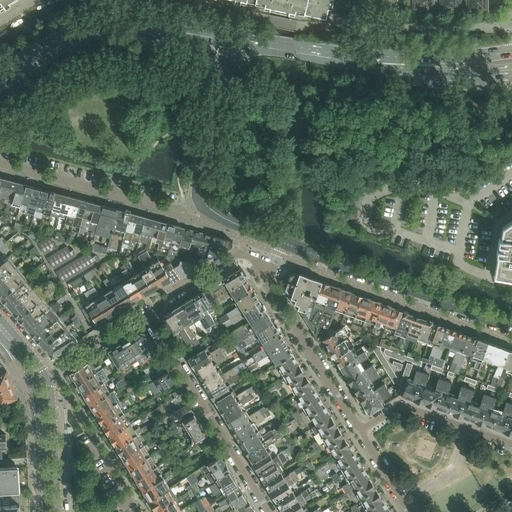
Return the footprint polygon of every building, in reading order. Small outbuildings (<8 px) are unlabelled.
[(9,2),(13,0),(0,0),(0,10),(1,12),(11,6),(9,2)] [(281,0),(256,0),(255,7),(265,9),(266,5),(280,8),(281,0)] [(281,0),(280,8),(299,13),(304,14),(306,0),(281,0)] [(306,0),(304,14),(305,13),(310,14),(310,15),(313,16),(313,15),(326,18),(329,0),(306,0)] [(384,0),(384,8),(395,8),(395,0),(384,0)] [(0,187),(0,194),(6,196),(10,181),(3,178),(0,187)] [(4,202),(8,203),(6,211),(10,212),(10,211),(18,183),(10,181),(6,196),(4,202)] [(18,183),(10,211),(14,212),(16,204),(20,206),(26,185),(18,183)] [(25,209),(24,212),(26,213),(33,187),(26,185),(20,206),(19,208),(25,209)] [(41,189),(33,187),(26,213),(30,214),(31,209),(35,211),(41,189)] [(35,211),(43,213),(49,191),(41,189),(35,211)] [(49,191),(43,213),(51,215),(57,193),(49,191)] [(57,193),(51,215),(58,217),(64,195),(57,193)] [(64,195),(58,217),(59,217),(66,218),(67,213),(68,213),(72,197),(64,195)] [(71,214),(68,225),(73,226),(80,200),(72,197),(68,213),(71,214)] [(80,200),(73,226),(80,228),(87,201),(80,199),(80,200)] [(80,228),(80,229),(84,230),(85,224),(89,225),(95,204),(87,201),(80,228)] [(89,225),(88,229),(93,231),(92,235),(95,236),(95,234),(103,206),(95,204),(89,225)] [(107,235),(106,239),(110,240),(112,234),(118,210),(103,206),(95,234),(98,234),(98,232),(101,232),(102,227),(106,228),(105,234),(107,235)] [(118,210),(112,234),(124,237),(124,234),(130,213),(118,210)] [(350,211),(347,219),(355,222),(358,213),(350,211)] [(4,213),(0,216),(0,218),(4,224),(9,219),(4,213)] [(130,213),(124,234),(128,235),(126,244),(129,245),(138,215),(130,213)] [(138,215),(129,245),(134,247),(135,242),(139,243),(140,239),(145,217),(138,215)] [(140,239),(143,240),(142,243),(146,244),(153,220),(145,217),(140,239)] [(146,244),(145,250),(149,251),(153,236),(156,237),(161,222),(153,220),(146,244)] [(496,254),(498,255),(494,277),(511,280),(511,220),(503,227),(501,238),(499,238),(496,254)] [(160,238),(159,244),(163,245),(168,224),(161,222),(156,237),(160,238)] [(168,224),(163,245),(167,246),(168,240),(172,241),(176,226),(168,224)] [(172,241),(176,242),(174,248),(178,249),(179,247),(184,228),(176,226),(172,241)] [(184,228),(179,247),(188,250),(194,231),(184,228)] [(194,231),(188,250),(198,252),(203,233),(194,231)] [(29,233),(28,235),(30,237),(34,241),(36,236),(29,233)] [(198,252),(203,254),(200,265),(206,262),(213,236),(203,233),(198,252)] [(50,236),(38,244),(44,254),(56,247),(50,236)] [(213,236),(206,262),(233,245),(232,245),(232,241),(213,236)] [(0,246),(0,264),(4,261),(0,256),(0,255),(11,247),(6,242),(0,246)] [(93,243),(91,250),(98,252),(99,245),(93,243)] [(101,245),(99,252),(106,254),(108,247),(101,245)] [(31,255),(37,250),(35,246),(28,252),(31,255)] [(47,258),(53,269),(76,255),(73,249),(70,251),(67,246),(47,258)] [(89,252),(56,272),(63,282),(99,261),(95,255),(92,257),(89,252)] [(170,279),(163,267),(159,261),(154,263),(149,255),(148,256),(146,252),(142,254),(161,284),(170,279)] [(140,255),(138,256),(145,269),(141,271),(152,290),(161,284),(142,254),(140,255)] [(163,267),(170,279),(171,281),(174,281),(180,278),(174,268),(169,260),(167,256),(161,255),(164,259),(167,265),(163,267)] [(0,281),(15,269),(7,259),(4,261),(0,264),(0,281)] [(174,268),(180,278),(194,269),(190,263),(185,261),(180,260),(179,264),(174,268)] [(152,290),(141,271),(136,274),(131,266),(128,262),(124,265),(143,296),(152,290)] [(121,267),(123,271),(122,272),(127,280),(122,283),(134,301),(143,296),(124,265),(121,267)] [(0,294),(2,297),(23,279),(15,269),(0,281),(0,294)] [(219,289),(214,292),(217,298),(246,279),(244,277),(239,269),(216,283),(219,289)] [(90,271),(84,275),(88,281),(94,277),(90,271)] [(288,281),(288,282),(286,288),(289,293),(292,294),(291,297),(296,299),(294,303),(299,304),(298,308),(303,317),(303,316),(309,299),(310,296),(316,298),(322,282),(322,281),(315,278),(315,279),(307,276),(300,273),(299,274),(296,273),(290,275),(288,281)] [(81,277),(72,283),(75,289),(84,283),(81,277)] [(7,301),(11,306),(10,306),(10,307),(32,289),(23,279),(2,297),(6,302),(7,301)] [(246,279),(217,298),(220,303),(233,295),(236,300),(252,290),(246,279)] [(316,298),(315,303),(308,324),(307,324),(315,336),(325,306),(332,286),(328,284),(327,283),(324,282),(323,282),(322,282),(316,298)] [(122,283),(113,288),(125,307),(134,301),(122,283)] [(91,285),(88,287),(106,318),(116,312),(104,294),(99,297),(94,288),(93,289),(91,285)] [(325,306),(315,336),(318,340),(326,335),(335,310),(342,289),(341,289),(342,288),(337,286),(337,287),(332,286),(325,306)] [(84,289),(87,293),(85,294),(90,302),(86,305),(87,307),(94,318),(97,324),(106,318),(88,287),(84,289)] [(113,288),(104,294),(116,312),(125,307),(113,288)] [(214,298),(208,288),(203,291),(209,302),(214,298)] [(15,311),(14,312),(19,317),(40,298),(32,289),(10,307),(11,307),(12,307),(15,311)] [(342,289),(335,310),(345,314),(352,293),(352,292),(351,291),(348,290),(347,291),(342,289)] [(236,300),(239,305),(227,313),(230,318),(259,301),(252,290),(236,300)] [(208,311),(213,308),(209,302),(203,291),(193,298),(210,327),(215,324),(208,311)] [(352,293),(345,314),(355,317),(362,296),(361,295),(358,294),(357,294),(352,293)] [(303,317),(307,323),(307,324),(308,324),(315,303),(316,298),(310,296),(309,299),(303,316),(303,317)] [(362,296),(355,317),(365,321),(372,300),(371,299),(368,298),(367,298),(362,296)] [(193,297),(182,304),(193,320),(198,317),(206,330),(210,327),(193,298),(193,297)] [(27,325),(27,326),(48,308),(40,298),(19,317),(23,322),(24,321),(27,325)] [(372,300),(365,321),(375,324),(382,304),(382,303),(381,302),(378,301),(377,302),(372,300)] [(265,310),(266,309),(263,305),(262,306),(259,301),(230,318),(233,324),(246,316),(249,321),(266,311),(265,310)] [(188,323),(193,320),(182,304),(172,310),(190,339),(195,336),(188,323)] [(382,304),(375,324),(385,328),(392,307),(391,306),(388,305),(387,305),(382,304)] [(87,307),(82,310),(89,321),(94,318),(87,307)] [(392,307),(385,328),(395,332),(395,330),(402,311),(401,311),(400,309),(398,308),(396,309),(392,307)] [(32,330),(31,331),(36,336),(57,318),(48,308),(27,326),(28,327),(28,326),(32,330)] [(190,339),(172,310),(164,315),(163,319),(172,333),(178,329),(188,346),(193,342),(190,339)] [(249,321),(229,334),(235,345),(238,343),(272,322),(266,311),(249,321)] [(407,312),(405,311),(403,312),(402,311),(395,330),(406,334),(413,315),(408,314),(407,312)] [(413,315),(406,334),(417,338),(424,319),(419,318),(419,316),(414,314),(414,316),(413,315)] [(44,345),(43,346),(44,346),(65,328),(57,318),(36,336),(40,342),(41,341),(44,345)] [(424,319),(417,338),(427,342),(428,340),(434,323),(433,323),(433,321),(430,320),(428,321),(424,319)] [(272,322),(238,343),(241,349),(259,337),(263,342),(279,332),(278,331),(278,330),(277,328),(276,327),(272,322)] [(434,343),(429,355),(435,357),(445,327),(440,325),(440,324),(437,323),(435,323),(434,323),(428,340),(434,343)] [(343,327),(323,339),(329,349),(349,336),(343,327)] [(445,327),(435,357),(439,358),(443,346),(450,349),(456,331),(455,331),(455,329),(452,328),(450,329),(445,327)] [(49,350),(48,351),(51,355),(54,355),(80,339),(80,338),(79,336),(75,331),(73,330),(69,333),(65,328),(44,346),(44,347),(45,346),(49,350)] [(455,351),(451,363),(457,365),(467,335),(462,333),(461,332),(458,331),(457,331),(456,331),(450,349),(455,351)] [(134,336),(150,362),(151,361),(149,357),(150,356),(149,353),(154,350),(144,333),(141,332),(140,332),(134,336)] [(263,342),(266,347),(253,355),(256,361),(285,343),(282,338),(282,336),(281,334),(280,334),(279,332),(263,342)] [(205,340),(205,341),(207,344),(218,338),(215,334),(205,340)] [(472,354),(477,339),(476,337),(473,336),(472,337),(467,335),(457,365),(461,366),(465,354),(471,357),(472,354)] [(126,338),(125,340),(138,360),(142,357),(144,360),(146,358),(149,363),(150,362),(134,336),(128,339),(126,338)] [(349,336),(329,349),(334,358),(351,347),(354,345),(349,336)] [(475,361),(473,366),(479,368),(488,342),(482,340),(477,338),(477,339),(472,354),(478,356),(475,361)] [(122,343),(117,346),(131,368),(134,366),(132,363),(138,360),(125,340),(123,341),(122,343)] [(198,350),(207,344),(205,341),(195,347),(198,350)] [(488,342),(479,368),(483,370),(485,365),(486,359),(493,362),(498,345),(494,344),(488,342)] [(285,343),(256,361),(260,367),(273,359),(276,364),(278,363),(292,354),(291,353),(292,351),(290,349),(289,349),(285,343)] [(399,378),(381,349),(382,347),(379,346),(375,345),(372,346),(395,383),(398,381),(399,378)] [(495,369),(493,374),(499,376),(508,349),(503,347),(498,345),(493,362),(498,364),(495,369)] [(109,351),(120,371),(122,375),(132,369),(131,368),(117,346),(113,349),(113,348),(111,348),(109,349),(109,351)] [(204,349),(188,359),(195,369),(224,352),(220,347),(208,354),(204,349)] [(351,347),(334,358),(340,366),(364,351),(362,347),(354,352),(351,347)] [(386,348),(385,351),(387,355),(405,361),(406,360),(413,362),(415,359),(410,357),(407,356),(395,352),(389,350),(386,348)] [(511,350),(508,349),(499,376),(503,377),(505,373),(506,367),(511,368),(511,350)] [(364,351),(340,366),(346,376),(359,368),(356,363),(359,361),(359,362),(368,356),(364,351)] [(224,352),(195,369),(195,370),(195,369),(202,380),(218,370),(214,365),(227,357),(224,352)] [(278,363),(282,369),(279,370),(291,389),(293,388),(297,394),(311,385),(292,354),(278,363)] [(71,374),(71,376),(72,379),(74,379),(77,384),(97,372),(90,361),(70,373),(71,374)] [(399,366),(398,368),(402,370),(404,364),(395,361),(393,364),(399,366)] [(218,370),(202,380),(208,391),(237,373),(245,368),(242,362),(221,376),(218,370)] [(400,392),(402,392),(401,395),(402,396),(407,381),(413,364),(408,363),(400,385),(402,386),(400,392)] [(373,364),(364,370),(362,372),(359,368),(346,376),(351,386),(376,370),(373,364)] [(77,384),(77,385),(77,387),(79,389),(81,390),(83,395),(103,383),(109,379),(102,368),(97,372),(77,384)] [(231,391),(227,386),(249,373),(245,368),(237,373),(208,391),(215,401),(231,391)] [(0,374),(0,391),(11,384),(7,370),(0,374)] [(371,381),(380,376),(376,370),(351,386),(357,395),(371,387),(368,382),(371,381)] [(402,396),(413,400),(423,373),(416,370),(413,380),(414,380),(413,383),(407,381),(402,396)] [(156,377),(152,371),(147,375),(149,377),(150,380),(156,377)] [(168,372),(148,384),(154,395),(175,382),(168,372)] [(423,373),(413,400),(424,404),(430,389),(424,387),(425,384),(426,384),(429,375),(423,373)] [(118,388),(127,382),(124,377),(119,381),(115,385),(118,388)] [(140,382),(142,385),(150,380),(149,377),(143,381),(143,380),(140,382)] [(436,388),(435,391),(430,389),(424,404),(436,408),(445,380),(439,378),(436,388)] [(445,380),(436,408),(447,412),(452,397),(446,395),(447,392),(448,392),(452,382),(445,380)] [(103,383),(83,395),(84,395),(84,397),(86,400),(87,401),(90,405),(110,393),(103,383)] [(384,383),(376,389),(374,391),(371,387),(357,395),(363,404),(388,389),(384,383)] [(11,384),(0,391),(0,407),(16,397),(11,384)] [(311,385),(297,394),(301,400),(299,401),(310,420),(313,419),(316,425),(331,416),(311,385)] [(458,396),(459,396),(458,399),(452,397),(447,412),(458,416),(468,388),(461,386),(458,396)] [(468,388),(458,416),(469,420),(475,404),(469,403),(470,400),(471,400),(474,390),(468,388)] [(231,391),(215,401),(221,411),(249,394),(247,389),(235,397),(231,391)] [(388,389),(363,404),(369,414),(383,406),(380,401),(382,399),(383,400),(391,395),(388,389)] [(91,406),(90,408),(92,411),(94,411),(97,416),(117,403),(116,403),(110,393),(90,405),(91,406)] [(249,394),(221,411),(227,422),(244,411),(241,406),(252,399),(249,394)] [(475,404),(469,420),(481,423),(490,396),(484,394),(480,403),(481,404),(480,406),(475,404)] [(493,408),(496,398),(490,396),(481,423),(492,427),(497,412),(491,410),(492,408),(493,408)] [(503,411),(504,411),(503,414),(497,412),(492,427),(503,431),(511,405),(511,403),(506,402),(503,411)] [(117,403),(97,416),(97,417),(97,419),(98,421),(100,422),(103,427),(124,414),(117,403)] [(188,404),(177,410),(183,420),(194,414),(188,404)] [(511,405),(503,431),(511,434),(511,405)] [(244,411),(227,422),(233,432),(262,414),(259,410),(247,417),(244,411)] [(124,414),(103,427),(104,428),(103,428),(103,430),(105,432),(106,433),(107,432),(110,437),(130,425),(124,414)] [(207,435),(205,432),(204,430),(194,414),(182,422),(192,438),(191,445),(192,445),(207,435)] [(256,432),(253,427),(265,419),(262,414),(233,432),(240,442),(256,432)] [(311,428),(315,434),(313,436),(317,441),(318,444),(323,441),(330,452),(332,450),(336,456),(350,447),(331,416),(316,425),(311,428)] [(110,439),(110,440),(111,443),(113,443),(116,448),(137,435),(130,425),(110,437),(110,438),(110,439)] [(256,432),(240,442),(246,452),(274,435),(272,430),(260,437),(256,432)] [(116,449),(116,451),(118,453),(119,454),(120,454),(123,458),(143,446),(137,435),(116,448),(117,449),(116,449)] [(266,447),(277,440),(274,435),(246,452),(252,462),(269,452),(266,447)] [(167,446),(163,440),(160,442),(161,443),(158,445),(160,450),(167,446)] [(210,440),(200,447),(204,452),(214,446),(210,440)] [(294,447),(291,441),(286,444),(291,451),(295,449),(294,447)] [(123,458),(123,459),(123,461),(125,464),(127,465),(129,469),(150,456),(143,446),(123,458)] [(214,446),(204,452),(210,463),(220,456),(214,446)] [(340,462),(337,464),(349,483),(351,481),(355,487),(369,478),(350,447),(336,456),(340,462)] [(285,450),(277,455),(272,458),(269,452),(252,462),(258,472),(287,454),(285,450)] [(282,463),(290,458),(287,454),(258,472),(264,481),(281,471),(277,466),(282,463)] [(130,470),(130,472),(131,474),(133,475),(136,480),(156,467),(150,456),(129,469),(130,470)] [(209,469),(204,472),(206,476),(225,464),(220,456),(210,463),(206,465),(209,469)] [(305,465),(310,472),(316,469),(311,461),(305,465)] [(225,464),(206,476),(210,483),(215,480),(229,471),(225,464)] [(0,511),(20,511),(20,503),(19,503),(17,466),(0,467),(0,511)] [(136,480),(136,482),(138,485),(140,486),(142,490),(163,477),(156,467),(136,480)] [(281,471),(264,481),(270,491),(299,473),(296,469),(289,474),(284,477),(281,471)] [(217,482),(209,487),(212,492),(215,490),(234,478),(229,471),(215,480),(217,482)] [(187,477),(191,484),(191,485),(195,482),(198,481),(193,473),(187,477)] [(294,482),(301,477),(299,473),(270,491),(276,500),(293,490),(289,485),(294,482)] [(143,491),(143,493),(145,496),(146,496),(149,501),(166,490),(170,488),(163,477),(142,490),(143,491)] [(234,478),(215,490),(212,492),(214,495),(222,491),(224,494),(238,485),(234,478)] [(359,494),(357,495),(367,511),(384,511),(389,510),(369,478),(355,487),(359,494)] [(199,490),(195,482),(191,485),(193,488),(195,492),(199,490)] [(224,494),(227,498),(218,503),(220,507),(243,493),(238,485),(224,494)] [(308,488),(301,493),(296,496),(293,490),(276,500),(282,510),(311,492),(308,488)] [(166,490),(149,501),(150,502),(150,504),(151,506),(153,506),(156,511),(173,501),(174,500),(172,496),(170,497),(166,490)] [(306,501),(313,496),(311,492),(282,510),(283,511),(299,511),(304,509),(301,504),(306,501)] [(243,493),(220,507),(222,510),(231,505),(233,509),(247,500),(243,493)] [(209,503),(205,496),(200,499),(204,506),(209,503)] [(200,499),(195,503),(200,511),(202,511),(206,510),(204,506),(200,499)] [(233,509),(228,511),(243,511),(252,507),(247,500),(233,509)] [(173,501),(156,511),(178,511),(179,511),(181,511),(178,506),(177,507),(173,501)] [(210,503),(209,503),(204,506),(206,510),(207,511),(211,511),(212,511),(214,510),(210,503)]
